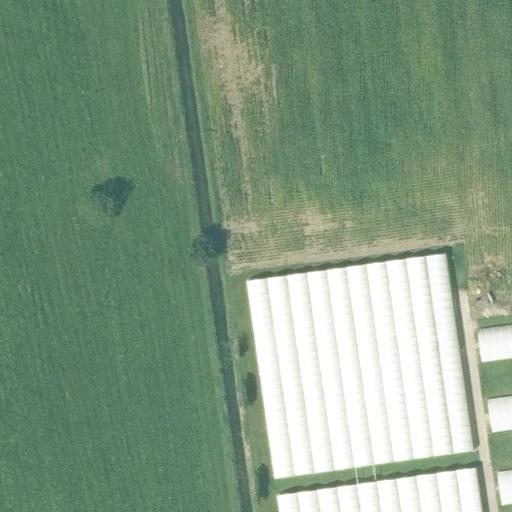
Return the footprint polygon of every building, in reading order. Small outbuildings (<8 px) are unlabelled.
[(451,253),(248,278),(272,476),(475,452),(451,253)] [(511,323),(477,328),(481,361),(511,356),(511,323)] [(511,394),(487,397),(491,430),(511,427),(511,394)] [(485,511),(480,468),(279,491),(281,511),(485,511)] [(511,468),(498,470),(502,503),(511,501),(511,468)]
